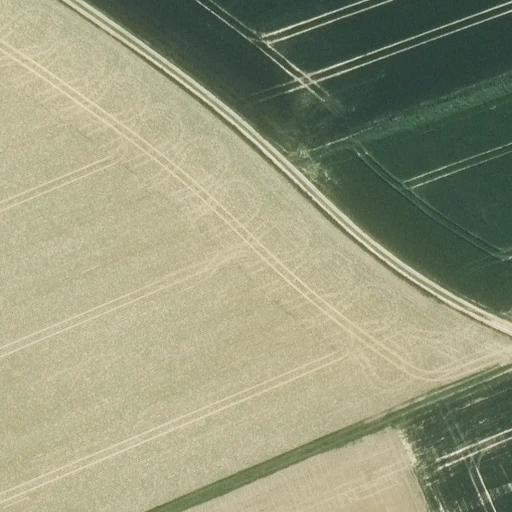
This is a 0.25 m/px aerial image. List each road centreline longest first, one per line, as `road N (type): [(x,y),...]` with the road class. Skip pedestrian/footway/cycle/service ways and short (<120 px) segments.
road 1 (track): [(69,0),(244,127),(360,241),(473,318),(511,331)]
road 2 (track): [(162,511),(511,365)]
